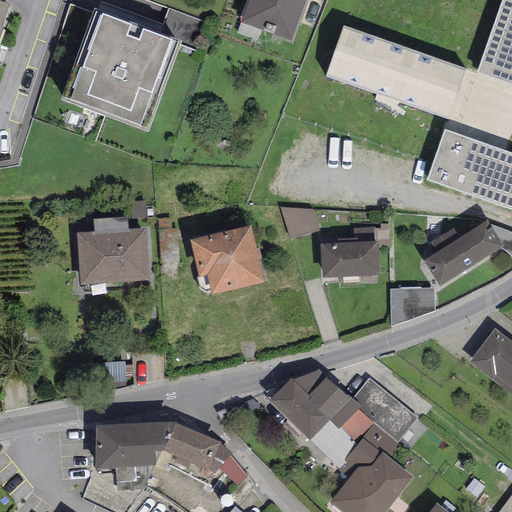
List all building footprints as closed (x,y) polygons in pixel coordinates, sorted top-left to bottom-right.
[(250,0),(241,27),(291,45),(307,0),(250,0)] [(511,0),(502,0),(478,75),(511,86),(511,0)] [(0,5),(0,37),(10,9),(0,5)] [(177,50),(98,20),(66,103),(145,134),(177,50)] [(466,75),(343,31),(326,79),(449,124),(466,75)] [(511,158),(445,134),(427,181),(511,212),(511,158)] [(312,211),(281,209),(289,239),(317,230),(312,211)] [(94,235),(76,236),(80,289),(148,285),(144,234),(129,235),(128,222),(93,224),(94,235)] [(423,265),(440,291),(503,250),(486,225),(460,242),(451,229),(429,243),(437,256),(423,265)] [(511,234),(486,225),(503,250),(511,258),(511,234)] [(251,232),(191,245),(199,281),(206,279),(211,301),(264,289),(251,232)] [(321,248),(322,282),(379,279),(377,246),(321,248)] [(435,291),(390,290),(389,329),(434,313),(435,291)] [(511,344),(494,332),(469,366),(511,397),(511,344)] [(291,383),(268,405),(338,471),(375,426),(349,404),(320,374),(291,383)] [(369,380),(349,404),(375,426),(397,444),(417,420),(369,380)] [(175,426),(95,430),(95,476),(155,469),(154,457),(163,456),(175,428),(175,426)] [(350,481),(329,506),(336,511),(387,511),(413,481),(389,462),(401,447),(397,444),(375,426),(338,471),(350,481)] [(220,447),(175,428),(163,456),(208,475),(210,472),(220,447)] [(231,456),(220,447),(210,472),(214,476),(219,470),(230,458),(231,456)] [(247,479),(230,458),(219,470),(237,488),(247,479)] [(474,480),(466,490),(476,497),(483,488),(474,480)] [(511,511),(511,495),(498,511),(511,511)]
